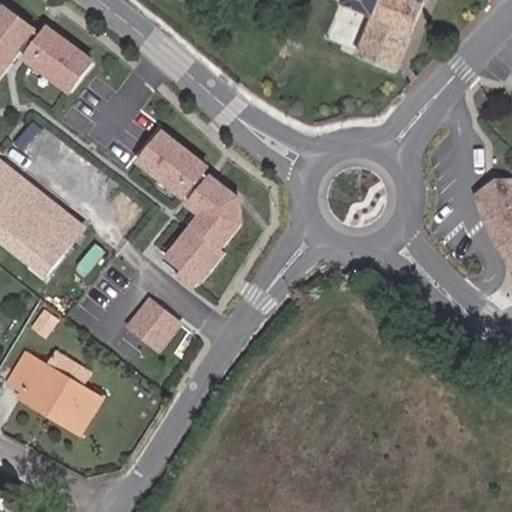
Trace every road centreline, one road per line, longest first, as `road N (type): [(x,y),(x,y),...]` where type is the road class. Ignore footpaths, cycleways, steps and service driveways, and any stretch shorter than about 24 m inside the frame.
road 1 (residential): [(119,511),(231,338),(317,225)]
road 2 (tertiary): [(101,0),(313,173)]
road 3 (residential): [(392,161),(456,68),(511,12)]
road 4 (tertiary): [(391,231),(451,298),(511,339)]
road 5 (residential): [(0,449),(114,511)]
